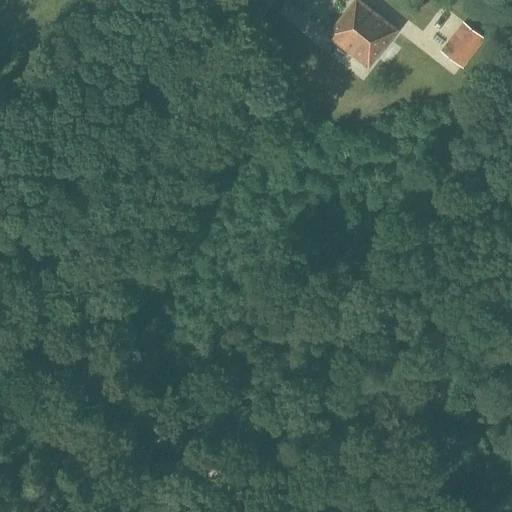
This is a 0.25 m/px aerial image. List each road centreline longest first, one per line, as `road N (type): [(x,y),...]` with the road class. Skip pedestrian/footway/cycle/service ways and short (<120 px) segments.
road 1 (track): [(0,368),(264,12)]
road 2 (track): [(293,511),(0,281)]
road 3 (track): [(350,511),(511,266)]
